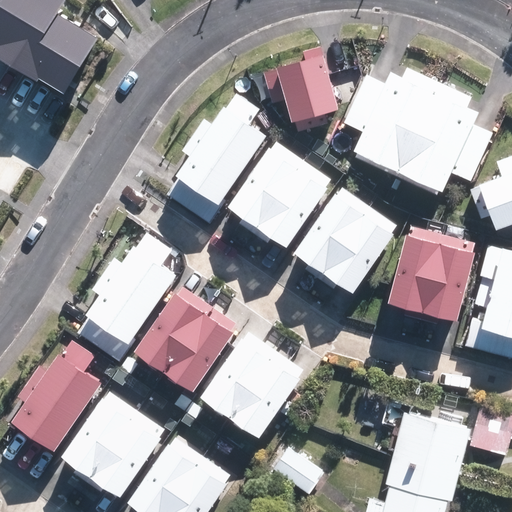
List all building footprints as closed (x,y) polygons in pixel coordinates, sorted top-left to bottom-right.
[(0,0),(0,60),(35,82),(38,77),(63,92),(96,37),(56,13),(64,0),(0,0)] [(329,119),(310,59),(266,72),(284,132),(329,119)] [(358,152),(398,171),(434,93),(395,74),(389,86),(370,77),(350,119),(369,129),(358,152)] [(474,112),(434,93),(398,171),(437,190),(449,164),(469,174),(489,132),(468,123),(474,112)] [(204,226),(263,138),(244,126),(253,112),(227,95),(159,196),(204,226)] [(301,170),(270,147),(221,211),(252,234),(301,170)] [(469,191),(483,235),(511,225),(511,157),(488,165),(493,183),(469,191)] [(332,194),(301,170),(252,234),(283,257),(332,194)] [(0,205),(14,182),(0,173),(0,205)] [(370,210),(339,186),(291,250),(322,273),(370,210)] [(401,233),(370,210),(322,273),(353,297),(401,233)] [(442,243),(405,231),(380,307),(418,319),(442,243)] [(86,316),(126,344),(175,275),(160,265),(171,250),(145,232),(123,264),(115,259),(93,290),(101,295),(86,316)] [(479,255),(442,243),(418,319),(455,331),(479,255)] [(511,336),(511,249),(492,245),(472,327),(511,336)] [(202,302),(179,287),(135,353),(162,371),(207,305),(202,302)] [(239,327),(207,305),(162,371),(194,393),(239,327)] [(277,358),(246,335),(197,398),(228,422),(277,358)] [(12,424),(53,451),(100,382),(82,371),(93,354),(72,340),(60,358),(58,356),(47,372),(40,367),(20,397),(27,402),(12,424)] [(308,381),(277,358),(228,422),(259,445),(308,381)] [(137,415),(106,392),(58,455),(89,479),(137,415)] [(511,450),(511,407),(485,400),(474,440),(511,451),(511,450)] [(409,405),(397,453),(464,471),(476,423),(409,405)] [(168,439),(137,415),(89,479),(120,502),(168,439)] [(168,511),(207,462),(176,438),(128,502),(141,511),(168,511)] [(328,469),(292,444),(276,466),(312,491),(328,469)] [(464,471),(397,453),(390,479),(394,480),(389,497),(374,492),(368,511),(448,511),(453,495),(457,496),(464,471)] [(217,511),(238,485),(207,462),(168,511),(217,511)]
